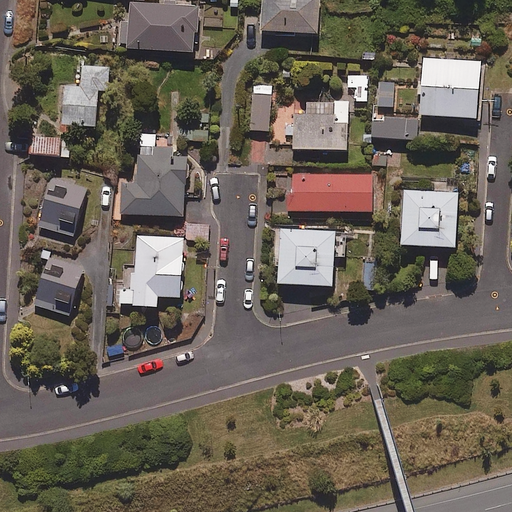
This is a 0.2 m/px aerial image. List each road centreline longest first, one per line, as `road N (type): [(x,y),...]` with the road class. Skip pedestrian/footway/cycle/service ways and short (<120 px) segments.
road 1 (residential): [(491,309),(231,362)]
road 2 (residential): [(231,362),(0,418)]
road 3 (residential): [(491,309),(509,120)]
road 4 (residential): [(231,362),(238,184)]
